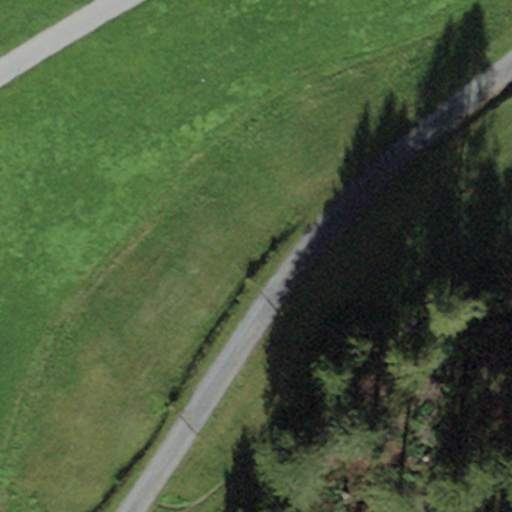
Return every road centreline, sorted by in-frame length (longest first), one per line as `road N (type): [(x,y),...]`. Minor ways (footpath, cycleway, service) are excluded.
road 1 (track): [(511,60),(414,137),(297,248),(127,511)]
road 2 (track): [(115,0),(0,71)]
